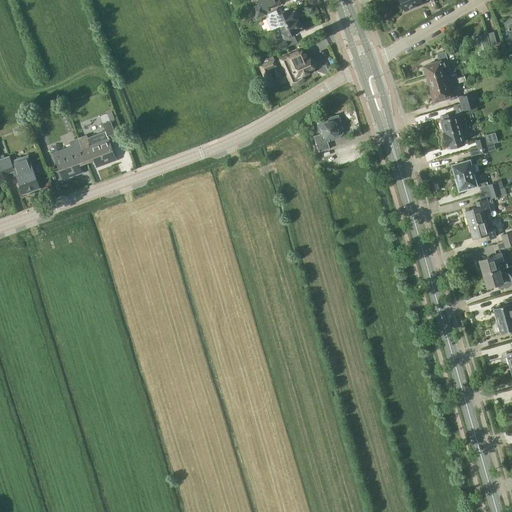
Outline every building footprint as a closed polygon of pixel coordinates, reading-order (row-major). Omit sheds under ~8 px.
[(264,9),(275,3),(273,0),(258,0),(258,2),(259,4),(251,7),(252,8),(246,11),(248,15),(254,13),(254,14),(264,10),(264,9)] [(426,0),(399,0),(404,11),(423,3),(423,1),(426,0)] [(272,30),(280,27),(298,19),(294,9),(289,11),(288,9),(280,12),(278,7),(268,12),(268,13),(269,16),(267,17),(272,30)] [(266,14),(264,10),(254,14),(256,18),(266,14)] [(281,34),(284,39),(299,32),(298,31),(302,29),(298,19),(280,27),(283,33),(281,34)] [(493,31),(487,33),(490,45),(497,43),(493,31)] [(490,47),(486,33),(474,36),(478,50),(490,47)] [(289,46),(286,40),(277,45),(279,50),(289,46)] [(462,41),(456,42),(459,52),(465,51),(462,41)] [(284,57),(286,62),(283,63),(291,83),(298,82),(303,78),(301,75),(306,75),(309,72),(309,70),(314,68),(315,62),(310,58),(305,60),(304,56),(305,55),(302,49),(284,57)] [(427,78),(446,72),(449,71),(444,52),(437,54),(439,62),(424,66),(425,69),(424,70),(425,74),(427,75),(427,78)] [(274,60),(273,56),(260,61),(262,65),(260,66),(266,80),(272,78),(269,69),(274,67),(271,61),(274,60)] [(446,72),(427,78),(431,91),(450,86),(446,72)] [(453,84),(450,86),(431,91),(434,101),(449,97),(450,101),(457,99),(453,84)] [(477,99),(475,92),(459,96),(461,103),(477,99)] [(463,110),(479,106),(477,99),(461,103),(454,106),(456,112),(440,116),(441,120),(439,120),(443,133),(466,127),(465,123),(467,122),(463,110)] [(338,115),(322,120),(318,126),(320,134),(314,136),(319,153),(329,149),(327,142),(337,140),(343,133),(338,115)] [(28,119),(19,122),(22,131),(31,128),(28,119)] [(103,123),(102,123),(105,131),(106,132),(107,136),(108,136),(116,133),(111,121),(111,120),(103,123)] [(467,131),(466,127),(443,133),(447,145),(448,145),(449,149),(465,144),(464,140),(467,140),(464,131),(467,131)] [(78,138),(78,140),(81,148),(86,162),(93,160),(97,169),(116,161),(108,139),(91,145),(90,144),(88,139),(88,137),(87,136),(87,135),(86,135),(78,138)] [(471,144),(476,142),(477,147),(486,145),(484,138),(475,140),(475,139),(471,140),(471,144)] [(73,147),(53,154),(54,158),(63,181),(83,174),(79,165),(86,162),(81,148),(78,140),(71,142),(73,147)] [(477,147),(469,149),(471,156),(496,150),(494,143),(494,142),(486,145),(477,147)] [(27,155),(11,161),(12,161),(13,166),(15,171),(14,171),(23,194),(39,187),(27,155)] [(0,159),(0,164),(0,166),(6,163),(12,161),(11,161),(10,156),(5,157),(0,159)] [(455,178),(472,173),(475,172),(472,159),(452,165),(455,178)] [(474,177),(472,173),(455,178),(459,190),(479,184),(476,176),(474,177)] [(496,182),(488,185),(490,192),(499,189),(503,188),(503,186),(501,180),(496,182)] [(499,189),(490,192),(492,198),(501,196),(500,193),(499,189)] [(477,207),(464,211),(466,217),(467,216),(470,223),(468,224),(468,225),(483,220),(490,218),(491,218),(489,211),(491,210),(489,204),(493,203),(492,198),(488,199),(487,198),(481,200),(476,202),(477,207)] [(483,220),(468,225),(468,226),(470,225),(472,232),(470,233),(472,239),(485,235),(486,239),(494,237),(496,237),(490,218),(483,220)] [(511,238),(511,231),(501,235),(503,241),(511,238)] [(511,238),(503,241),(505,248),(511,245),(511,238)] [(502,252),(499,253),(493,255),(494,256),(479,261),(483,275),(508,267),(504,254),(502,254),(502,252)] [(508,267),(483,275),(486,288),(497,285),(498,289),(503,287),(505,289),(508,288),(510,285),(511,282),(510,276),(507,274),(504,273),(503,273),(502,269),(508,268),(508,267)] [(504,305),(493,309),(496,321),(511,316),(511,298),(505,301),(506,303),(504,305)] [(511,316),(496,321),(500,333),(511,329),(511,316)]
